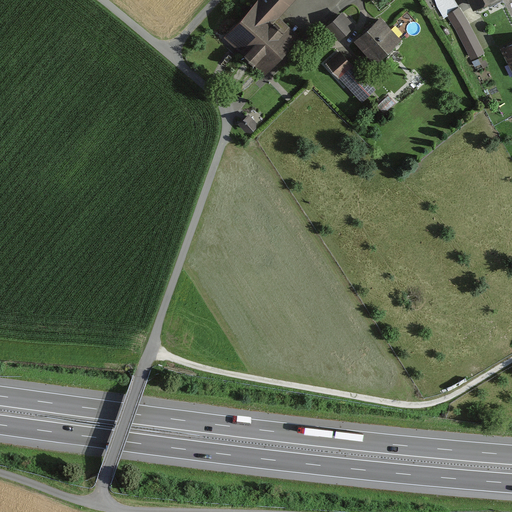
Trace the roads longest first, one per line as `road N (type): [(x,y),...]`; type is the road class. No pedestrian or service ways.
road 1 (unclassified): [(97,505),(228,118),(221,100),(99,0)]
road 2 (motorway): [(511,456),(0,396)]
road 3 (motorway): [(0,426),(511,485)]
road 4 (track): [(151,347),(226,372),(411,408),(456,395),(511,361)]
